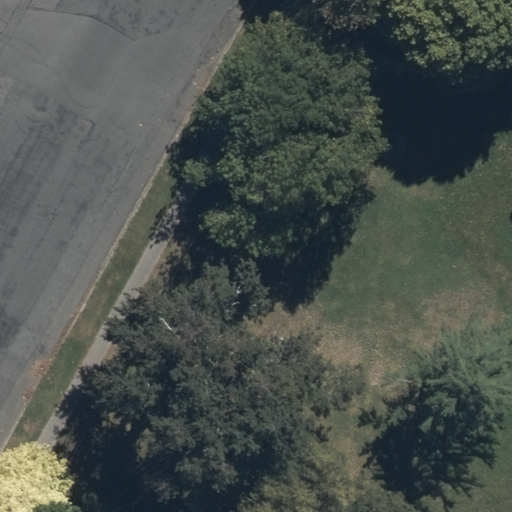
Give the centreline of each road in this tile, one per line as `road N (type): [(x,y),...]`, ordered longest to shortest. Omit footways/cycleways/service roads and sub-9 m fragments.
road 1 (track): [(334,0),(511,95)]
road 2 (residential): [(86,113),(0,267)]
road 3 (residential): [(150,0),(86,113)]
